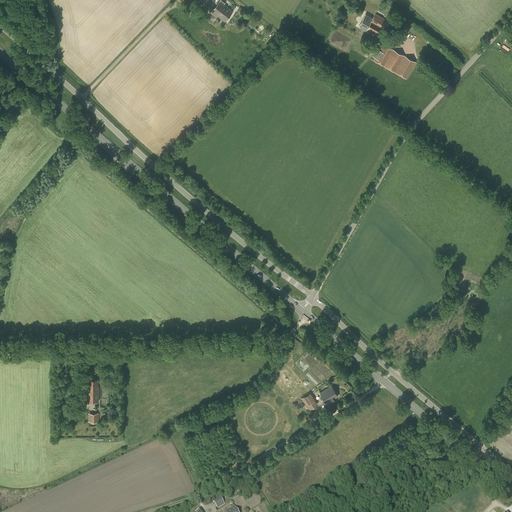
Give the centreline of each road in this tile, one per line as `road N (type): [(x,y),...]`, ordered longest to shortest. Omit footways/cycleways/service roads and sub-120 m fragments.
road 1 (unclassified): [(312,296),(178,188),(0,25)]
road 2 (primary): [(301,311),(0,54)]
road 3 (unclassified): [(312,296),(412,126),(511,18)]
road 4 (track): [(306,315),(275,340),(0,344)]
road 5 (track): [(153,511),(208,493),(383,380)]
road 6 (primary): [(511,491),(383,380)]
road 7 (unclassified): [(511,473),(391,371)]
